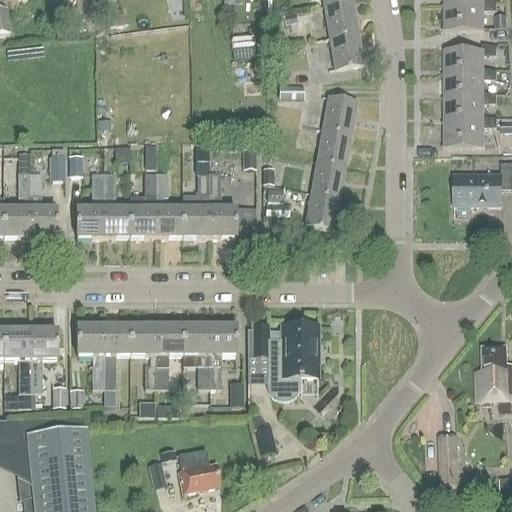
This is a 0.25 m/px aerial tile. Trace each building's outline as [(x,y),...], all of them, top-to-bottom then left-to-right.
[(350,0),(321,0),(323,10),(352,5),(350,0)] [(443,0),(444,10),(482,10),(482,3),(482,0),(443,0)] [(482,3),(482,10),(444,10),(443,34),(482,34),(482,15),(496,16),(496,5),(482,3)] [(357,37),(352,5),(323,10),(329,42),(357,37)] [(71,28),(68,7),(54,9),(57,30),(71,28)] [(234,8),(234,22),(235,25),(251,24),(251,21),(250,7),(234,8)] [(0,13),(0,38),(9,37),(6,12),(0,13)] [(123,29),(121,13),(106,15),(108,31),(123,29)] [(295,17),(282,19),(284,29),(297,26),(295,17)] [(506,20),(494,20),(494,33),(506,33),(506,20)] [(357,37),(329,42),(334,74),(363,69),(357,37)] [(483,78),(482,72),(482,61),(497,61),(497,51),(482,48),(482,53),(443,53),(443,78),(483,78)] [(482,72),(483,78),(443,78),(443,102),(482,102),(482,97),(482,85),(497,85),(497,75),(482,72)] [(290,75),(273,75),(272,86),(290,87),(290,75)] [(304,90),(278,90),(278,103),(304,104),(304,90)] [(482,97),(482,102),(443,102),(443,126),(482,126),(482,120),(482,109),(497,109),(496,99),(482,97)] [(327,102),(321,133),(350,139),(356,107),(327,102)] [(482,120),(482,126),(443,126),(443,151),(482,151),(482,133),(496,133),(496,123),(482,120)] [(97,123),(97,133),(110,133),(110,123),(97,123)] [(501,137),(511,136),(511,124),(501,125),(501,137)] [(350,139),(321,133),(315,165),(344,170),(350,139)] [(50,153),(51,161),(63,161),(63,153),(50,153)] [(207,154),(195,154),(195,180),(197,180),(207,180),(207,154)] [(242,154),(242,174),(256,174),(255,154),(242,154)] [(143,159),(143,173),(154,174),(155,160),(143,159)] [(63,185),(63,161),(51,161),(49,161),(50,185),(63,185)] [(82,182),(81,161),(69,162),(69,183),(82,182)] [(344,170),(315,165),(310,197),(338,202),(344,170)] [(454,211),(500,211),(500,193),(511,192),(511,167),(500,167),(500,180),(454,180),(454,211)] [(262,173),(262,188),(273,188),(273,173),(262,173)] [(17,180),(17,204),(21,204),(29,204),(29,203),(29,180),(17,180)] [(41,180),(29,180),(29,203),(29,204),(41,204),(41,180)] [(91,180),(91,202),(101,202),(101,180),(91,180)] [(101,180),(101,202),(115,202),(115,180),(101,180)] [(144,180),(144,201),(154,201),(154,180),(144,180)] [(154,201),(154,202),(162,202),(166,202),(166,180),(154,180),(154,201)] [(197,180),(197,200),(207,200),(207,180),(197,180)] [(218,180),(207,180),(207,200),(207,202),(219,202),(218,180)] [(283,206),(283,193),(267,193),(267,206),(283,206)] [(338,202),(310,197),(304,229),(332,234),(338,202)] [(181,212),(181,243),(207,243),(207,212),(207,202),(207,200),(197,200),(181,200),(181,212)] [(127,212),(127,243),(154,243),(154,212),(154,202),(154,201),(144,201),(127,201),(127,212)] [(74,212),(74,243),(101,243),(101,212),(101,202),(91,202),(91,212),(74,212)] [(101,212),(101,243),(127,243),(127,212),(115,212),(115,202),(101,202),(101,212)] [(207,212),(207,243),(234,243),(234,212),(219,212),(219,202),(207,202),(207,212)] [(2,213),(2,244),(29,244),(29,213),(29,204),(21,204),(21,213),(2,213)] [(29,213),(29,244),(56,244),(56,213),(41,213),(41,204),(29,204),(29,213)] [(154,212),(154,243),(181,243),(181,212),(162,212),(154,212)] [(317,330),(281,330),(281,336),(267,336),(267,330),(253,330),(253,361),(266,361),(266,389),(267,393),(268,397),(271,400),(274,403),(278,405),(283,406),(287,406),(291,403),(295,401),(298,397),(299,393),(299,388),(299,382),(317,382),(317,330)] [(76,331),(76,361),(91,361),(91,372),(103,372),(102,361),(102,331),(76,331)] [(102,331),(102,361),(103,372),(114,372),(114,361),(129,361),(129,331),(102,331)] [(155,361),(155,331),(129,331),(129,361),(149,361),(155,361)] [(155,361),(155,372),(167,372),(167,361),(182,361),(182,331),(155,331),(155,361)] [(182,331),(182,361),(197,361),(197,372),(208,372),(209,372),(209,331),(182,331)] [(209,331),(209,372),(220,372),(220,361),(235,361),(235,331),(209,331)] [(3,335),(3,365),(17,365),(17,376),(29,376),(29,335),(3,335)] [(29,335),(29,376),(41,376),(41,365),(56,365),(56,335),(29,335)] [(511,367),(506,368),(506,351),(481,351),(482,375),(475,375),(476,406),(511,404),(511,367)] [(91,372),(91,395),(103,395),(103,372),(91,372)] [(103,372),(103,395),(114,395),(114,372),(103,372)] [(144,395),(155,395),(155,372),(144,372),(144,395)] [(155,372),(155,395),(167,395),(167,372),(155,372)] [(197,372),(197,395),(208,395),(208,372),(197,372)] [(208,372),(208,395),(220,395),(220,372),(209,372),(208,372)] [(17,376),(17,399),(29,399),(29,376),(17,376)] [(29,376),(29,399),(41,399),(41,376),(29,376)] [(228,387),(229,397),(242,397),(242,387),(228,387)] [(63,411),(63,392),(52,392),(53,411),(63,411)] [(83,412),(83,393),(70,394),(71,412),(83,412)] [(32,508),(33,508),(33,511),(93,511),(86,434),(83,434),(81,422),(0,426),(0,474),(30,489),(32,508)] [(276,455),(270,429),(252,433),(258,460),(276,455)] [(458,491),(455,440),(439,440),(441,492),(458,491)] [(173,464),(171,455),(159,458),(161,466),(173,464)] [(219,492),(214,469),(205,470),(203,456),(178,460),(180,475),(178,475),(182,498),(219,492)] [(166,491),(161,467),(147,470),(152,494),(166,491)] [(511,503),(511,482),(498,483),(499,504),(511,503)]
